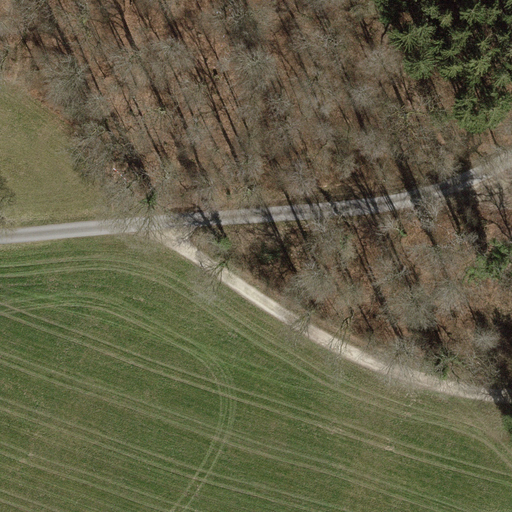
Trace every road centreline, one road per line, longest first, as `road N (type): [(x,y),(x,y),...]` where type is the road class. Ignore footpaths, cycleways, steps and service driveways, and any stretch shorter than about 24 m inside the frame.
road 1 (residential): [(0,237),(413,204),(511,161)]
road 2 (track): [(511,391),(377,362),(150,225)]
